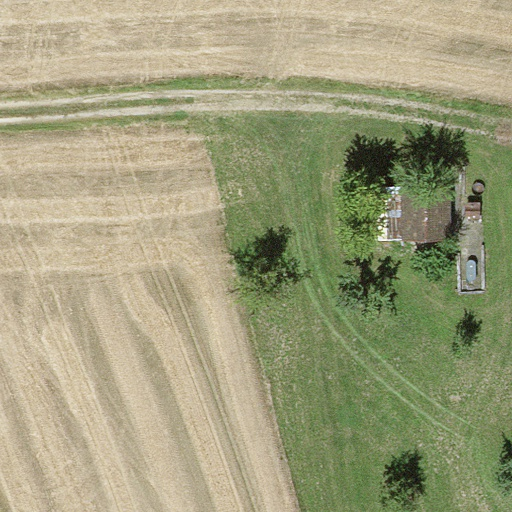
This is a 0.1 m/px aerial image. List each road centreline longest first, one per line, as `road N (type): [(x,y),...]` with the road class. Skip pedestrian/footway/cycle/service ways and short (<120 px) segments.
road 1 (track): [(0,103),(343,102)]
road 2 (track): [(511,128),(443,111),(343,102)]
